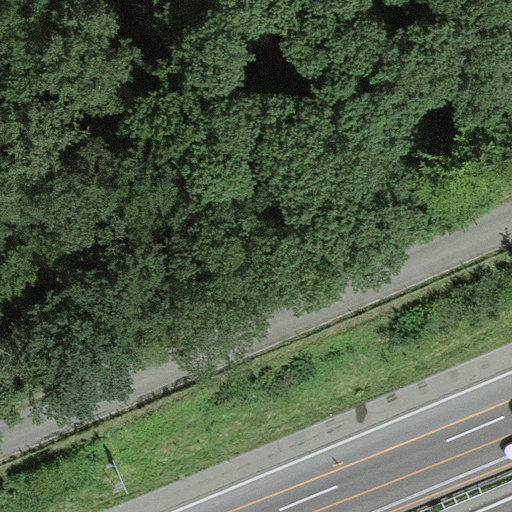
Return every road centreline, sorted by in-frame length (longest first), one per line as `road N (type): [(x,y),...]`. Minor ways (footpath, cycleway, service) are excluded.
road 1 (unclassified): [(511,226),(0,437)]
road 2 (motorway): [(511,413),(274,511)]
